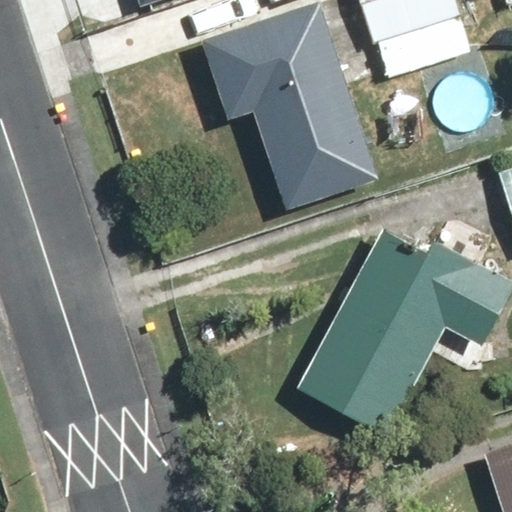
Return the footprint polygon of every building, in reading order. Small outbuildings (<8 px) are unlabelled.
[(447,0),(348,0),(362,42),(368,40),(380,77),(464,50),(447,0)] [(328,67),(306,1),(187,40),(213,118),(239,109),(272,209),(366,178),(335,87),(354,81),(348,61),(328,67)] [(511,163),(489,171),(511,244),(511,163)] [(408,247),(368,226),(283,385),(375,434),(433,327),(467,345),(501,282),(414,235),(408,247)] [(511,511),(511,438),(470,452),(490,511),(511,511)]
